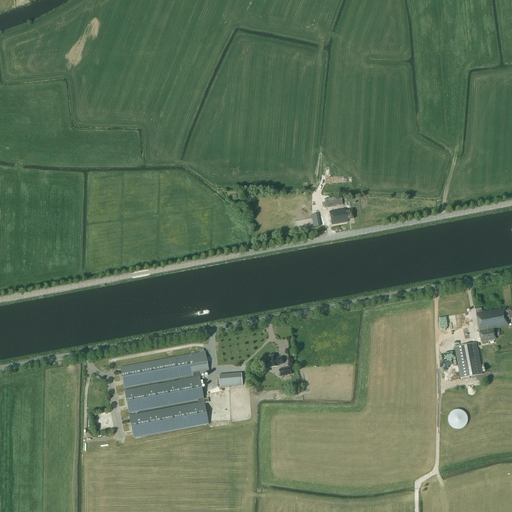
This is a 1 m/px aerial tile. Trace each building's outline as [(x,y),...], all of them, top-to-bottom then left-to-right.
[(326,207),(343,204),(341,195),(324,198),(326,207)] [(347,220),(354,219),(352,210),(345,211),(345,209),(330,211),(332,225),(347,222),(347,220)] [(509,319),(511,318),(511,308),(507,309),(507,310),(506,311),(505,308),(482,312),(481,308),(475,309),(481,342),(495,339),(493,328),(508,325),(507,318),(509,317),(509,319)] [(482,374),(476,343),(455,346),(461,378),(482,374)] [(193,377),(124,390),(128,413),(198,400),(198,402),(129,415),(133,438),(209,424),(199,374),(209,372),(205,352),(120,368),(124,388),(193,375),(193,377)] [(278,365),(283,364),(281,357),(276,358),(276,356),(268,357),(270,368),(278,366),(278,365)] [(279,370),(280,377),(291,375),(290,368),(279,370)] [(220,388),(242,386),(241,373),(219,375),(220,388)] [(448,416),(448,419),(448,422),(449,424),(451,427),(454,428),(456,429),(459,429),(462,428),(464,427),(466,424),(467,422),(468,419),(467,416),(466,414),(464,412),(462,410),(459,409),(456,409),(454,410),(451,412),(449,414),(448,416)]
